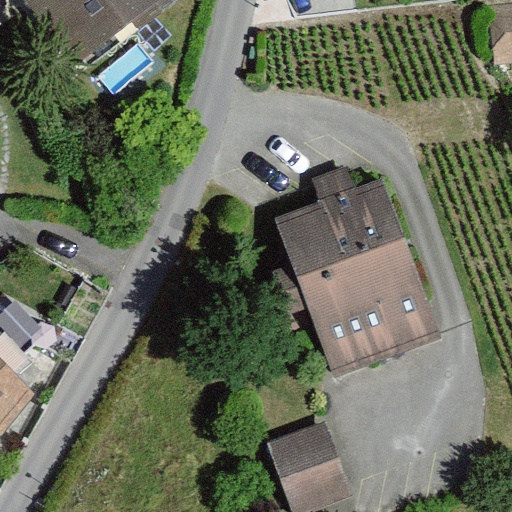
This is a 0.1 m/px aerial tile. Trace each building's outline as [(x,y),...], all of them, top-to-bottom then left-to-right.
[(39,0),(4,26),(64,105),(179,19),(165,0),(39,0)] [(482,81),(511,79),(511,15),(478,18),(482,81)] [(305,221),(258,236),(273,291),(244,306),(259,348),(293,340),(316,403),(429,347),(376,190),(347,203),(342,169),(298,189),(305,221)] [(0,434),(34,395),(0,359),(0,434)] [(270,442),(297,511),(311,511),(354,496),(326,421),(270,442)]
